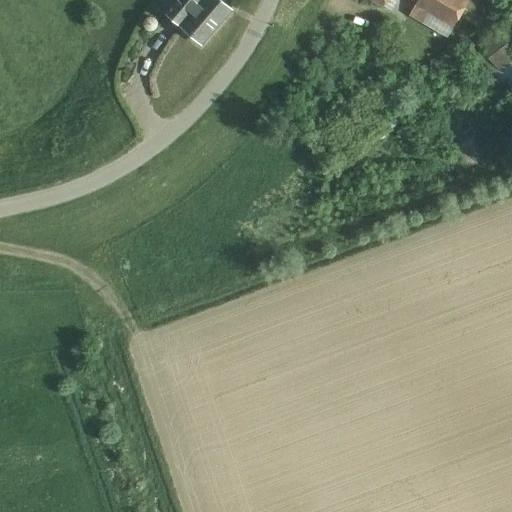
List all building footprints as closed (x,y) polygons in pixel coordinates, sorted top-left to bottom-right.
[(177,0),(166,13),(201,44),(231,10),(219,0),(177,0)] [(381,0),(386,2),(387,0),(414,0),(417,1),(415,5),(453,27),(468,0),(381,0)] [(144,21),(143,25),(145,29),(148,31),(152,31),(155,30),(158,26),(158,23),(156,19),(153,17),(149,17),(146,18),(144,21)] [(499,69),(511,58),(511,49),(497,30),(479,44),(499,69)] [(511,58),(499,69),(496,71),(511,90),(511,89),(511,58)] [(394,113),(385,122),(392,129),(401,120),(394,113)]
